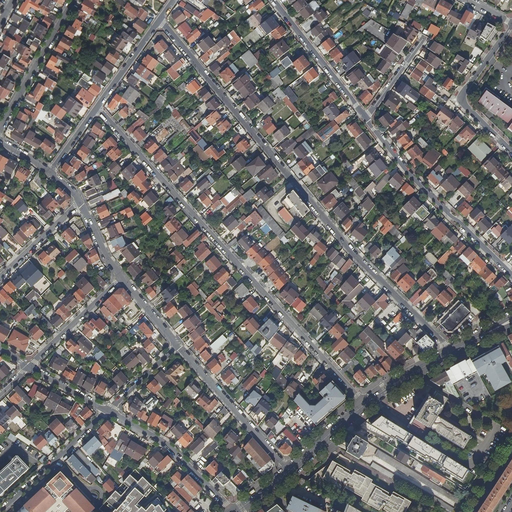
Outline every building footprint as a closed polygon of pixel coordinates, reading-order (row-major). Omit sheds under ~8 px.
[(29,4),(38,10),(39,9),(41,6),(39,5),(33,1),(31,0),(25,0),(27,1),(30,3),(29,4)] [(90,14),(96,3),(90,0),(84,0),(82,4),(85,6),(83,10),(88,13),(90,14)] [(137,15),(144,20),(148,14),(142,8),(141,9),(140,10),(138,9),(137,11),(135,10),(135,11),(129,7),(130,5),(128,4),(127,5),(120,0),(113,0),(126,9),(130,12),(136,16),(137,15)] [(244,6),(252,0),(229,0),(229,1),(237,12),(239,10),(244,6)] [(257,11),(265,5),(260,0),(258,0),(251,5),(254,8),(257,11)] [(306,0),(299,0),(293,5),(298,12),(300,10),(308,5),(305,1),(306,0)] [(313,0),(309,4),(316,12),(320,9),(321,8),(319,5),(322,3),(319,0),(317,2),(315,0),(313,0)] [(409,0),(408,2),(400,17),(406,20),(415,4),(421,7),(424,0),(409,0)] [(431,7),(435,10),(440,0),(425,0),(423,4),(424,5),(425,4),(426,5),(427,3),(432,5),(431,7)] [(450,5),(441,0),(440,0),(435,10),(435,11),(447,18),(451,10),(453,6),(450,4),(450,5)] [(50,10),(51,8),(50,7),(42,3),(41,6),(39,9),(41,10),(40,12),(42,13),(43,12),(47,15),(47,14),(48,13),(49,14),(51,11),(50,10)] [(316,12),(309,4),(308,5),(300,10),(303,15),(306,20),(312,15),(313,14),(316,12)] [(187,5),(184,9),(186,10),(193,15),(198,18),(202,21),(203,20),(201,18),(202,17),(199,15),(200,14),(187,5)] [(83,22),(88,13),(83,10),(82,11),(79,9),(75,17),(77,18),(83,22)] [(327,17),(320,9),(316,12),(313,14),(320,23),(327,17)] [(180,10),(172,16),(178,23),(181,21),(182,22),(184,20),(183,19),(185,17),(180,10)] [(184,12),(189,18),(191,17),(193,15),(186,10),(184,12)] [(201,18),(203,20),(205,21),(212,16),(215,14),(210,10),(207,13),(205,15),(202,17),(201,18)] [(463,16),(454,12),(451,10),(447,18),(446,18),(458,25),(460,22),(463,16)] [(474,15),(466,11),(464,15),(463,16),(460,22),(465,25),(465,26),(467,28),(474,15)] [(130,12),(128,16),(133,19),(135,19),(135,18),(138,20),(136,23),(133,27),(141,33),(147,25),(139,19),(136,16),(130,12)] [(249,18),(257,28),(265,21),(257,12),(249,18)] [(17,22),(20,17),(14,13),(10,18),(17,22)] [(24,14),(22,18),(25,19),(31,23),(33,19),(24,14)] [(46,16),(41,24),(48,28),(52,20),(46,16)] [(81,26),(83,22),(77,18),(72,26),(81,30),(82,27),(81,26)] [(25,19),(19,29),(20,30),(24,32),(25,32),(28,28),(31,23),(25,19)] [(363,29),(374,21),(371,19),(361,28),(363,29)] [(414,21),(410,27),(418,31),(422,25),(414,21)] [(43,37),(48,28),(41,24),(38,22),(33,31),(43,37)] [(178,27),(186,37),(192,32),(193,31),(185,22),(178,27)] [(134,32),(135,31),(124,23),(120,28),(123,30),(135,39),(138,35),(134,32)] [(321,25),(320,23),(319,24),(311,30),(313,33),(311,34),(313,36),(314,35),(316,37),(318,36),(323,32),(321,29),(323,28),(321,25)] [(478,26),(473,23),(467,35),(475,39),(476,36),(480,38),(480,37),(486,27),(480,23),(478,26)] [(496,28),(488,23),(486,27),(480,37),(485,41),(496,28)] [(428,31),(437,35),(440,29),(432,24),(428,31)] [(66,34),(73,38),(77,31),(78,32),(79,30),(70,25),(65,33),(66,34)] [(287,33),(280,25),(271,33),(273,35),(277,41),(287,33)] [(17,35),(20,30),(19,29),(13,26),(8,36),(16,40),(20,42),(22,38),(17,35)] [(411,43),(419,31),(418,31),(410,27),(410,26),(409,26),(401,37),(411,43)] [(193,33),(186,38),(190,42),(199,36),(201,34),(198,30),(197,28),(193,31),(192,32),(193,33)] [(333,35),(328,28),(323,32),(318,36),(322,42),(327,38),(328,39),(329,38),(333,35)] [(123,30),(119,35),(127,41),(127,40),(132,43),(135,39),(123,30)] [(235,43),(236,44),(241,40),(234,30),(227,36),(232,42),(233,44),(235,43)] [(398,54),(407,42),(391,32),(387,37),(389,38),(388,41),(388,42),(386,45),(388,47),(398,54)] [(121,52),(126,46),(124,45),(128,41),(127,41),(119,35),(118,34),(111,45),(121,52)] [(31,35),(30,38),(39,43),(41,40),(31,35)] [(8,36),(3,43),(6,44),(12,48),(15,50),(20,42),(16,40),(8,36)] [(64,36),(59,44),(65,48),(68,49),(73,42),(64,36)] [(198,44),(206,53),(215,45),(208,36),(198,44)] [(255,36),(246,42),(250,47),(258,40),(255,36)] [(231,43),(226,37),(215,45),(206,53),(205,54),(210,60),(212,58),(213,56),(223,47),(224,48),(231,43)] [(35,50),(39,43),(30,38),(27,43),(31,45),(30,47),(35,50)] [(335,46),(329,38),(328,39),(322,44),(328,52),(335,46)] [(155,46),(161,54),(168,48),(162,40),(155,46)] [(270,49),(278,59),(290,50),(282,40),(270,49)] [(27,57),(32,49),(20,42),(15,50),(18,52),(20,53),(21,54),(27,57)] [(78,53),(84,44),(81,42),(79,44),(75,51),(78,53)] [(435,42),(429,50),(438,56),(444,47),(435,42)] [(6,44),(1,52),(5,54),(11,58),(13,54),(15,50),(12,48),(6,44)] [(62,53),(65,48),(59,44),(56,50),(59,52),(56,57),(59,58),(61,60),(68,64),(71,59),(66,56),(67,55),(67,54),(66,53),(64,53),(63,55),(60,53),(61,53),(62,53)] [(206,53),(198,44),(197,45),(204,54),(205,54),(206,53)] [(359,46),(370,54),(373,52),(362,44),(359,46)] [(394,60),(398,54),(388,47),(381,57),(384,59),(390,64),(393,59),(394,60)] [(334,60),(330,64),(332,67),(337,64),(344,58),(337,48),(329,54),(334,60)] [(357,58),(363,54),(358,48),(352,53),(357,58)] [(261,49),(254,55),(257,60),(265,53),(261,49)] [(171,50),(164,55),(170,63),(176,57),(171,50)] [(242,56),(251,68),(256,64),(259,61),(257,60),(254,55),(249,50),(242,56)] [(114,56),(108,52),(105,57),(114,64),(121,55),(116,52),(114,56)] [(229,55),(227,52),(220,57),(217,61),(219,63),(229,55)] [(442,61),(430,52),(427,55),(430,56),(429,57),(428,57),(425,61),(436,69),(442,61)] [(5,54),(0,61),(0,65),(3,67),(5,68),(6,65),(10,59),(11,58),(5,54)] [(29,62),(31,63),(32,60),(28,58),(27,57),(21,54),(19,58),(18,61),(26,66),(29,62)] [(206,63),(210,60),(205,54),(204,54),(201,57),(206,63)] [(54,66),(59,58),(56,57),(53,55),(47,66),(48,66),(53,69),(62,74),(64,71),(57,67),(54,66)] [(461,74),(470,62),(467,60),(457,55),(455,58),(461,62),(455,70),(461,74)] [(310,65),(303,56),(293,63),(300,72),(310,65)] [(280,62),(286,69),(293,63),(287,57),(280,62)] [(185,62),(182,58),(172,66),(175,70),(185,62)] [(383,75),(391,64),(390,64),(384,59),(377,70),(383,75)] [(108,75),(114,66),(105,60),(104,62),(104,63),(105,64),(104,66),(96,60),(93,64),(108,75)] [(343,71),(345,73),(359,62),(357,60),(349,66),(343,71)] [(23,72),(25,68),(13,61),(11,65),(23,72)] [(256,64),(262,71),(265,69),(259,61),(256,64)] [(421,61),(416,68),(430,78),(434,80),(436,77),(431,74),(430,75),(425,71),(426,70),(430,73),(433,69),(421,61)] [(227,62),(220,68),(223,71),(227,68),(230,66),(227,62)] [(217,76),(223,71),(220,68),(216,63),(210,68),(217,76)] [(227,68),(233,75),(239,71),(233,63),(230,66),(227,68)] [(143,79),(148,70),(141,65),(135,73),(143,79)] [(50,74),(53,69),(48,66),(43,74),(46,75),(50,78),(55,81),(56,80),(53,78),(55,76),(50,74)] [(15,70),(11,68),(6,77),(8,78),(10,79),(10,78),(15,81),(17,77),(15,77),(17,74),(14,72),(15,70)] [(235,77),(233,75),(227,68),(223,71),(220,74),(227,83),(235,77)] [(303,75),(310,83),(319,76),(312,68),(303,75)] [(347,76),(354,85),(356,84),(365,77),(357,68),(347,76)] [(435,94),(438,96),(440,93),(430,85),(434,80),(430,78),(427,83),(421,79),(424,75),(415,69),(414,71),(411,69),(408,72),(411,74),(410,76),(411,77),(424,86),(435,94)] [(98,70),(92,78),(100,85),(106,76),(98,70)] [(88,83),(92,78),(85,73),(82,78),(88,83)] [(232,83),(239,91),(240,90),(248,83),(251,81),(244,73),(232,83)] [(135,87),(140,80),(132,74),(127,81),(135,87)] [(262,82),(265,84),(268,82),(272,78),(270,75),(262,82)] [(373,84),(367,76),(365,77),(356,84),(359,87),(360,86),(364,92),(366,90),(373,84)] [(10,79),(8,78),(6,81),(3,86),(10,91),(11,91),(14,86),(12,85),(15,82),(10,79)] [(53,83),(56,84),(57,82),(55,81),(50,78),(45,86),(48,88),(50,89),(53,83)] [(268,82),(275,90),(279,87),(275,81),(273,79),(272,78),(268,82)] [(449,91),(456,83),(450,79),(444,87),(449,91)] [(187,86),(193,94),(196,92),(199,89),(201,87),(195,80),(191,83),(187,86)] [(184,82),(178,88),(181,91),(187,86),(184,82)] [(47,91),(48,88),(45,86),(42,84),(39,83),(35,91),(34,92),(32,91),(30,90),(27,94),(38,101),(45,90),(47,91)] [(242,94),(246,100),(254,94),(256,92),(248,83),(240,90),(243,93),(242,94)] [(376,86),(374,83),(373,84),(366,90),(366,91),(363,93),(360,97),(366,104),(370,101),(369,100),(372,97),(368,92),(369,91),(371,90),(374,92),(376,90),(374,88),(376,86)] [(3,86),(0,84),(0,90),(0,91),(0,96),(1,97),(3,98),(6,93),(7,94),(8,94),(10,91),(3,86)] [(93,84),(88,91),(96,96),(101,89),(93,84)] [(408,88),(404,86),(402,84),(396,92),(404,98),(407,94),(417,101),(419,97),(408,88)] [(201,92),(198,94),(204,102),(211,96),(205,88),(206,88),(204,85),(201,87),(199,89),(201,92)] [(327,89),(324,85),(318,89),(321,93),(327,89)] [(431,100),(435,94),(424,86),(420,92),(431,100)] [(131,104),(139,93),(130,87),(122,98),(123,98),(129,102),(130,103),(131,104)] [(166,92),(162,96),(169,101),(171,99),(171,98),(175,95),(169,87),(165,91),(166,92)] [(275,90),(283,99),(287,96),(286,95),(283,91),(279,87),(275,90)] [(511,109),(499,99),(500,98),(486,87),(478,97),(480,98),(478,101),(510,124),(508,127),(508,128),(507,127),(507,128),(511,131),(511,109)] [(295,88),(286,95),(287,96),(289,99),(293,97),(292,95),(297,91),(295,88)] [(274,91),(280,98),(281,100),(283,99),(275,90),(274,91)] [(87,106),(93,98),(86,92),(79,101),(87,106)] [(323,103),(326,107),(331,104),(332,103),(334,101),(338,98),(333,92),(329,96),(330,97),(323,103)] [(39,103),(36,108),(41,111),(43,106),(45,104),(38,101),(27,94),(26,97),(36,103),(37,102),(39,103)] [(110,104),(115,107),(122,98),(117,94),(110,104)] [(244,101),(251,110),(258,104),(261,102),(254,94),(246,100),(245,100),(244,101)] [(161,95),(154,104),(158,106),(160,108),(164,105),(167,102),(169,101),(162,96),(161,95)] [(81,109),(83,106),(71,96),(63,107),(73,114),(78,107),(81,109)] [(283,99),(287,104),(291,101),(289,99),(287,96),(283,99)] [(391,96),(385,105),(393,111),(400,102),(391,96)] [(258,104),(265,113),(267,112),(272,108),(275,105),(267,97),(261,102),(258,104)] [(205,113),(207,116),(215,110),(220,106),(219,104),(214,98),(206,105),(209,109),(205,113)] [(444,100),(438,107),(441,110),(444,107),(447,102),(445,101),(444,100)] [(291,101),(287,104),(295,114),(298,110),(296,107),(293,103),(291,101)] [(174,110),(167,102),(164,105),(170,112),(174,110)] [(137,110),(138,109),(131,104),(130,103),(119,112),(123,116),(122,117),(123,119),(128,114),(127,113),(132,109),(134,111),(136,109),(137,110)] [(337,109),(341,114),(337,108),(332,103),(331,104),(336,110),(337,109)] [(323,110),(332,121),(333,120),(334,120),(341,114),(337,109),(336,110),(331,104),(326,107),(323,110)] [(42,120),(49,110),(43,106),(41,111),(40,112),(37,117),(39,118),(42,120)] [(158,106),(148,116),(150,117),(160,108),(158,106)] [(442,122),(447,126),(448,125),(455,115),(444,107),(441,110),(439,112),(437,115),(444,120),(442,122)] [(61,119),(67,111),(62,108),(59,112),(54,109),(52,112),(61,119)] [(25,109),(23,112),(28,115),(30,116),(32,117),(34,114),(25,109)] [(184,119),(175,109),(174,110),(170,112),(172,114),(179,122),(184,119)] [(127,130),(130,135),(150,117),(148,116),(139,110),(136,113),(141,117),(127,130)] [(221,117),(215,110),(207,116),(202,121),(207,128),(221,117)] [(349,115),(346,110),(341,114),(334,120),(338,124),(349,115)] [(24,122),(28,115),(23,112),(21,111),(16,118),(18,119),(24,122)] [(432,119),(437,115),(434,113),(431,111),(427,113),(430,117),(428,119),(430,122),(433,120),(432,119)] [(310,120),(304,113),(302,115),(307,120),(308,122),(310,120)] [(166,119),(150,133),(154,138),(165,128),(171,122),(179,130),(180,131),(181,130),(184,128),(179,122),(172,114),(166,119)] [(389,124),(392,128),(395,125),(397,124),(394,121),(388,114),(380,120),(385,127),(389,124)] [(51,119),(56,123),(60,119),(54,115),(51,119)] [(459,120),(455,115),(448,125),(456,132),(465,124),(460,119),(459,120)] [(261,124),(269,135),(276,129),(270,121),(272,120),(269,117),(261,124)] [(28,124),(28,125),(31,127),(35,121),(36,119),(33,118),(29,124),(28,124)] [(231,126),(225,118),(217,125),(223,133),(231,126)] [(406,120),(405,118),(404,119),(402,120),(397,124),(395,125),(395,126),(389,131),(392,134),(405,125),(403,122),(406,120)] [(22,132),(26,124),(25,123),(24,122),(18,119),(13,127),(15,128),(22,132)] [(66,134),(71,127),(60,119),(56,123),(56,124),(60,127),(59,129),(66,134)] [(192,129),(184,119),(179,122),(184,128),(186,130),(188,133),(192,129)] [(340,129),(333,120),(332,121),(317,133),(318,135),(324,142),(335,132),(339,129),(340,129)] [(103,131),(100,129),(102,126),(97,122),(92,129),(93,130),(91,132),(98,137),(98,136),(99,135),(100,135),(103,131)] [(243,128),(239,123),(234,128),(238,132),(243,128)] [(347,127),(356,138),(363,133),(356,123),(353,125),(351,123),(347,127)] [(477,133),(468,124),(467,125),(476,134),(477,133)] [(476,134),(467,125),(455,138),(459,142),(464,137),(466,139),(468,137),(471,140),(476,134)] [(274,135),(280,142),(291,133),(284,126),(274,135)] [(139,141),(136,144),(139,147),(144,142),(143,141),(142,139),(147,135),(140,127),(133,134),(139,141)] [(154,138),(152,140),(156,145),(169,133),(165,128),(154,138)] [(201,138),(193,128),(192,129),(188,133),(190,136),(196,142),(201,138)] [(342,132),(339,129),(335,132),(324,142),(326,145),(327,145),(342,132)] [(11,136),(22,143),(27,135),(22,132),(21,134),(15,130),(11,136)] [(24,140),(38,148),(40,145),(43,142),(34,137),(36,134),(30,130),(27,135),(24,140)] [(166,142),(167,143),(180,131),(179,130),(166,142)] [(309,134),(307,132),(291,145),(287,141),(281,146),(284,150),(285,152),(288,155),(293,151),(294,150),(300,145),(304,142),(312,135),(315,133),(316,132),(314,130),(309,134)] [(56,140),(60,143),(64,137),(60,134),(57,132),(56,134),(57,135),(55,138),(57,139),(56,140)] [(371,142),(363,133),(356,138),(365,150),(369,146),(368,145),(371,142)] [(407,137),(404,133),(397,139),(400,143),(403,146),(402,146),(405,150),(413,144),(410,140),(407,137)] [(233,140),(236,144),(243,138),(240,135),(233,140)] [(316,137),(321,144),(324,142),(318,135),(316,137)] [(88,137),(82,145),(83,146),(90,150),(96,142),(88,137)] [(113,139),(111,137),(105,142),(103,143),(110,151),(116,146),(118,144),(116,142),(117,140),(114,137),(113,139)] [(56,146),(46,138),(43,142),(40,145),(51,153),(56,146)] [(418,140),(429,151),(431,148),(421,138),(418,140)] [(237,146),(240,149),(247,143),(244,139),(237,146)] [(485,155),(491,149),(480,139),(470,149),(482,160),(486,156),(485,155)] [(38,148),(24,140),(24,141),(34,147),(32,149),(36,151),(38,148)] [(158,147),(156,145),(152,140),(145,146),(151,153),(158,147)] [(300,145),(308,155),(312,152),(304,142),(300,145)] [(240,149),(241,150),(243,153),(250,146),(247,143),(240,149)] [(294,150),(302,160),(306,157),(308,155),(300,145),(294,150)] [(84,160),(91,151),(90,150),(83,146),(77,155),(84,160)] [(108,153),(115,161),(123,153),(116,146),(110,151),(108,153)] [(218,154),(212,146),(210,147),(204,152),(209,157),(214,163),(225,153),(223,150),(218,154)] [(421,153),(416,146),(408,152),(413,159),(421,153)] [(440,155),(431,148),(429,151),(423,159),(432,166),(440,155)] [(158,160),(160,163),(167,157),(160,149),(157,152),(158,153),(154,156),(156,158),(154,160),(156,162),(158,160)] [(301,161),(302,160),(294,150),(293,151),(301,161)] [(366,158),(371,165),(379,159),(380,158),(375,151),(366,158)] [(10,159),(0,154),(0,169),(3,172),(10,159)] [(229,161),(231,164),(232,163),(241,156),(238,154),(229,161)] [(232,163),(239,172),(248,165),(241,156),(232,163)] [(253,163),(259,158),(258,156),(248,165),(256,175),(260,172),(259,171),(253,163)] [(493,172),(500,165),(492,156),(484,164),(493,172)] [(76,170),(82,162),(74,157),(69,165),(76,170)] [(172,167),(175,164),(169,157),(161,163),(168,170),(172,167)] [(308,175),(315,169),(306,157),(302,160),(301,161),(298,164),(303,170),(307,175),(308,175)] [(259,158),(253,163),(259,171),(266,165),(259,158)] [(18,164),(10,159),(3,172),(11,176),(18,164)] [(369,167),(377,178),(387,169),(379,159),(371,165),(369,167)] [(347,160),(342,164),(346,169),(351,165),(347,160)] [(121,168),(114,161),(105,169),(107,172),(111,169),(115,174),(121,168)] [(71,175),(70,176),(73,178),(75,176),(80,173),(76,170),(69,165),(66,163),(62,170),(66,173),(66,172),(71,175)] [(184,171),(177,163),(175,164),(172,167),(170,169),(170,170),(166,173),(173,181),(184,171)] [(209,174),(217,166),(214,163),(206,171),(209,174)] [(121,172),(129,181),(138,173),(131,164),(121,172)] [(469,171),(462,164),(460,166),(467,173),(469,171)] [(29,171),(21,165),(15,176),(24,182),(27,177),(26,176),(29,171)] [(257,175),(257,176),(260,180),(261,180),(264,178),(274,170),(270,165),(257,175)] [(313,179),(315,182),(326,173),(320,165),(315,169),(308,175),(312,180),(313,179)] [(509,174),(500,165),(493,172),(493,173),(502,181),(509,174)] [(93,170),(91,166),(89,167),(83,171),(86,175),(93,170)] [(441,169),(438,166),(429,175),(430,175),(428,177),(436,186),(440,182),(439,182),(442,179),(439,175),(437,177),(434,174),(436,172),(437,173),(441,169)] [(453,171),(450,168),(445,173),(448,176),(453,171)] [(206,171),(206,170),(196,179),(199,183),(209,174),(206,171)] [(278,175),(274,170),(264,178),(268,183),(278,175)] [(39,178),(42,174),(39,171),(34,177),(34,178),(38,181),(41,185),(44,182),(39,178)] [(87,176),(86,175),(83,171),(80,173),(75,176),(78,181),(87,176)] [(145,180),(147,178),(144,175),(145,174),(142,171),(135,177),(137,179),(134,182),(138,186),(139,186),(141,184),(145,180)] [(359,171),(352,176),(354,179),(361,173),(359,171)] [(318,183),(321,187),(322,186),(327,192),(339,182),(331,173),(318,183)] [(385,186),(387,188),(391,184),(398,190),(402,185),(400,183),(403,179),(397,173),(391,179),(385,186)] [(87,180),(92,189),(101,185),(96,174),(87,180)] [(511,177),(509,174),(502,181),(500,183),(507,189),(511,184),(511,177)] [(460,184),(451,175),(442,184),(447,190),(447,191),(450,194),(460,184)] [(352,187),(355,190),(360,186),(354,179),(352,176),(351,176),(348,178),(354,185),(352,187)] [(375,188),(380,192),(385,186),(391,179),(388,176),(384,180),(384,179),(375,188)] [(36,183),(38,181),(34,178),(27,186),(30,189),(30,190),(32,192),(38,186),(35,184),(36,183)] [(192,184),(187,178),(179,185),(184,191),(185,190),(186,191),(193,185),(192,184)] [(209,183),(206,180),(205,178),(197,186),(201,191),(209,183)] [(110,190),(116,187),(113,180),(107,183),(110,190)] [(144,194),(151,187),(145,180),(141,184),(139,186),(141,189),(140,190),(144,194)] [(371,191),(376,185),(373,182),(364,191),(368,196),(372,201),(376,196),(371,191)] [(475,191),(466,182),(459,189),(467,198),(469,197),(475,191)] [(202,191),(203,193),(208,189),(213,184),(212,183),(202,191)] [(402,194),(405,191),(410,196),(415,190),(407,183),(402,189),(400,191),(402,194)] [(99,186),(86,192),(89,197),(97,193),(95,190),(100,187),(99,186)] [(229,201),(226,204),(227,205),(240,193),(237,190),(234,186),(230,189),(235,194),(234,195),(231,192),(225,197),(229,201)] [(354,191),(363,202),(368,196),(364,191),(360,186),(355,190),(354,191)] [(373,203),(387,188),(385,186),(380,192),(376,196),(372,201),(373,203)] [(246,193),(241,187),(240,188),(237,190),(240,193),(241,194),(242,196),(246,193)] [(262,199),(265,203),(274,195),(271,191),(269,192),(266,188),(265,187),(256,195),(257,196),(260,200),(262,199)] [(62,198),(61,197),(60,198),(61,199),(57,202),(64,209),(71,202),(71,199),(66,193),(59,188),(57,190),(59,193),(63,197),(62,198)] [(117,194),(121,192),(119,190),(118,188),(102,196),(89,201),(91,205),(101,200),(101,202),(118,194),(117,194)] [(212,202),(213,204),(221,197),(218,194),(210,200),(207,197),(211,193),(208,189),(203,193),(199,197),(207,206),(212,202)] [(225,197),(222,199),(224,200),(223,201),(226,204),(229,201),(225,197),(231,192),(234,195),(235,194),(230,189),(223,195),(225,197)] [(255,195),(250,189),(246,193),(242,196),(247,201),(247,202),(255,195)] [(129,195),(124,190),(121,193),(122,195),(123,196),(125,199),(126,197),(127,196),(129,195)] [(136,194),(133,191),(129,195),(127,196),(130,200),(133,198),(136,201),(135,202),(137,204),(142,200),(136,193),(136,194)] [(303,217),(310,211),(293,191),(292,191),(291,192),(286,197),(303,217)] [(154,195),(151,192),(143,199),(151,207),(158,200),(154,195)] [(226,208),(225,207),(222,210),(225,214),(229,210),(229,211),(241,201),(244,204),(247,201),(242,196),(241,194),(237,197),(226,208)] [(330,194),(322,201),(329,209),(337,202),(330,194)] [(4,197),(12,203),(14,200),(5,195),(4,197)] [(14,205),(21,196),(19,195),(14,200),(12,203),(14,205)] [(361,204),(370,212),(375,205),(373,203),(372,201),(368,196),(363,202),(361,204)] [(422,205),(413,196),(412,197),(421,206),(422,205)] [(221,203),(223,201),(224,200),(222,199),(221,197),(213,204),(211,206),(211,207),(214,210),(221,203)] [(421,206),(412,197),(403,207),(412,215),(415,213),(417,210),(421,206)] [(472,200),(469,197),(467,198),(465,200),(466,200),(458,208),(466,216),(472,209),(468,204),(472,200)] [(21,201),(15,207),(21,213),(27,207),(21,201)] [(46,220),(53,214),(42,203),(38,207),(41,211),(39,213),(46,220)] [(350,211),(342,203),(334,210),(342,219),(350,211)] [(418,211),(417,210),(415,213),(416,215),(420,211),(426,217),(433,211),(425,203),(418,211)] [(163,221),(166,224),(173,217),(175,215),(173,212),(174,211),(176,210),(170,204),(163,210),(169,216),(163,221)] [(110,215),(105,205),(98,209),(102,218),(110,215)] [(286,234),(261,206),(255,211),(263,219),(266,223),(271,229),(280,240),(284,236),(286,234)] [(127,212),(129,218),(134,215),(130,208),(121,212),(122,214),(127,212)] [(470,215),(478,223),(483,217),(485,216),(477,208),(470,215)] [(150,211),(148,209),(138,218),(138,219),(141,223),(142,223),(145,225),(152,219),(147,213),(150,211)] [(255,220),(253,222),(256,225),(263,219),(255,211),(247,218),(243,222),(240,224),(235,229),(235,230),(236,230),(238,228),(240,231),(241,232),(246,227),(245,226),(248,224),(247,223),(253,218),(255,220)] [(385,212),(383,214),(383,215),(389,221),(392,218),(385,212)] [(437,218),(432,214),(423,222),(427,226),(428,226),(432,231),(440,223),(436,219),(437,218)] [(100,221),(100,223),(102,225),(103,227),(111,224),(110,222),(114,220),(112,215),(100,221)] [(238,222),(232,215),(228,218),(229,218),(222,224),(229,230),(238,222)] [(342,224),(343,226),(347,229),(352,224),(354,226),(359,220),(356,217),(355,219),(351,215),(342,224)] [(378,220),(389,231),(394,226),(393,225),(389,221),(383,215),(378,220)] [(165,225),(173,234),(181,227),(182,226),(180,223),(179,223),(173,217),(166,224),(165,225)] [(294,226),(297,223),(293,217),(289,221),(294,226)] [(492,226),(483,217),(478,223),(477,224),(486,233),(492,226)] [(358,226),(363,220),(360,218),(354,226),(349,232),(346,235),(346,236),(347,238),(348,238),(352,233),(358,226)] [(30,222),(37,229),(40,226),(33,219),(30,222)] [(37,229),(30,222),(28,221),(20,228),(21,230),(27,236),(31,233),(32,234),(37,229)] [(310,233),(299,221),(297,223),(292,228),(304,240),(308,236),(310,233)] [(121,227),(119,222),(108,228),(113,239),(121,235),(118,228),(121,227)] [(229,230),(231,232),(235,229),(240,224),(238,222),(229,230)] [(505,231),(496,222),(492,226),(486,233),(488,235),(491,232),(492,231),(498,236),(501,234),(502,235),(505,231)] [(1,226),(1,225),(0,223),(0,235),(2,238),(8,232),(5,229),(4,229),(1,226)] [(271,229),(266,223),(262,227),(267,234),(271,229)] [(432,231),(441,240),(449,231),(440,223),(432,231)] [(73,224),(69,228),(77,236),(80,234),(77,231),(79,230),(73,224)] [(354,237),(357,238),(359,240),(361,242),(367,234),(364,232),(365,231),(360,227),(358,226),(352,233),(355,236),(354,237)] [(399,229),(407,238),(411,235),(402,226),(400,227),(399,229)] [(170,237),(179,247),(179,246),(184,242),(189,237),(181,227),(173,234),(170,237)] [(69,243),(77,236),(69,228),(61,235),(69,243)] [(291,229),(303,241),(304,240),(292,228),(291,229)] [(391,233),(396,238),(401,233),(398,230),(396,228),(391,233)] [(137,232),(136,229),(126,233),(128,237),(137,232)] [(310,243),(314,247),(323,237),(314,229),(310,233),(308,236),(313,241),(310,243)] [(21,244),(28,237),(27,236),(21,230),(14,237),(21,244)] [(184,242),(185,244),(187,246),(201,234),(197,230),(189,237),(184,242)] [(446,238),(449,241),(450,239),(454,243),(458,239),(450,231),(446,235),(447,236),(446,238)] [(89,245),(92,243),(88,234),(80,239),(90,250),(92,248),(89,245)] [(199,239),(202,242),(203,242),(206,238),(207,238),(204,234),(199,239)] [(247,252),(254,245),(245,234),(238,241),(247,252)] [(500,243),(506,237),(503,234),(497,240),(500,243)] [(115,248),(117,252),(119,251),(121,250),(126,247),(125,243),(123,244),(122,241),(123,240),(121,235),(113,239),(112,240),(110,241),(114,248),(115,248)] [(229,244),(231,247),(238,241),(235,238),(229,244)] [(457,250),(462,255),(468,248),(459,240),(442,256),(445,259),(455,250),(456,251),(457,250)] [(5,242),(2,245),(3,246),(7,251),(10,248),(5,242)] [(205,245),(203,242),(202,242),(197,247),(199,250),(195,254),(202,261),(211,253),(208,249),(209,248),(206,244),(205,245)] [(262,249),(256,243),(254,245),(247,252),(246,252),(252,258),(253,258),(262,249)] [(316,257),(319,259),(327,249),(321,243),(318,246),(315,249),(320,253),(316,257)] [(365,249),(368,252),(369,251),(374,246),(371,243),(365,249)] [(128,258),(127,259),(131,263),(136,259),(139,256),(140,255),(136,250),(131,244),(126,247),(121,250),(128,258)] [(61,252),(53,245),(45,252),(52,259),(53,260),(61,252)] [(369,251),(374,256),(374,255),(376,257),(375,257),(376,258),(382,252),(375,245),(374,246),(369,251)] [(89,264),(100,259),(94,246),(92,248),(90,250),(82,258),(88,263),(88,264),(89,264)] [(383,258),(393,268),(396,264),(401,260),(402,258),(395,251),(396,250),(393,247),(387,253),(387,254),(383,258)] [(326,255),(332,261),(339,253),(332,248),(326,255)] [(460,257),(469,265),(477,257),(478,256),(469,248),(460,257)] [(262,249),(253,258),(258,264),(259,263),(268,255),(262,249)] [(75,250),(66,258),(70,262),(73,265),(73,266),(82,258),(79,255),(75,250)] [(126,259),(127,259),(128,258),(121,250),(119,251),(126,259)] [(177,250),(171,255),(177,263),(184,257),(177,250)] [(45,265),(52,259),(45,252),(44,251),(38,258),(45,265)] [(438,261),(429,252),(425,256),(427,258),(434,265),(438,261)] [(269,254),(268,255),(259,263),(265,269),(274,260),(269,254)] [(346,261),(344,259),(341,257),(339,255),(333,262),(335,264),(334,266),(336,268),(337,266),(340,268),(346,261)] [(152,260),(156,265),(161,260),(157,256),(152,260)] [(221,265),(214,256),(205,264),(213,272),(221,265)] [(469,265),(478,273),(485,266),(486,265),(477,257),(469,265)] [(79,272),(88,263),(82,258),(73,266),(79,272)] [(187,261),(184,258),(176,266),(180,271),(184,267),(182,265),(187,261)] [(345,273),(353,262),(349,258),(340,270),(345,273)] [(275,260),(274,260),(265,269),(264,270),(270,276),(280,266),(275,260)] [(391,277),(397,283),(404,276),(404,277),(410,271),(402,264),(404,263),(401,260),(396,264),(393,268),(392,268),(395,271),(394,272),(395,273),(391,277)] [(141,271),(136,266),(135,263),(133,264),(132,263),(128,266),(129,268),(128,269),(134,277),(141,271)] [(171,279),(174,282),(183,274),(180,271),(176,266),(175,265),(167,272),(169,275),(171,273),(174,277),(171,279)] [(285,273),(280,266),(270,276),(269,277),(274,283),(284,274),(285,273)] [(478,273),(489,284),(496,277),(485,266),(478,273)] [(156,272),(153,268),(150,270),(158,279),(159,278),(155,273),(156,272)] [(223,268),(214,276),(221,284),(230,276),(223,268)] [(363,275),(356,269),(347,281),(346,282),(349,284),(354,279),(357,282),(363,275)] [(426,273),(418,281),(424,287),(429,281),(430,282),(437,275),(431,269),(426,274),(426,273)] [(140,278),(143,281),(145,280),(150,286),(158,279),(150,270),(140,278)] [(455,279),(446,270),(442,274),(448,279),(451,283),(455,279)] [(284,274),(274,283),(280,290),(289,280),(284,274)] [(337,282),(342,286),(346,282),(347,281),(338,274),(334,279),(328,287),(325,291),(324,292),(331,299),(334,295),(330,292),(337,282)] [(20,275),(12,282),(17,288),(18,289),(27,282),(20,275)] [(324,283),(319,276),(315,280),(325,291),(328,287),(326,284),(325,285),(323,284),(324,283)] [(496,286),(500,290),(503,287),(504,286),(509,281),(504,276),(499,280),(494,286),(495,287),(496,286)] [(216,290),(218,292),(220,294),(227,288),(228,289),(231,287),(232,288),(237,284),(231,277),(216,290)] [(411,284),(404,277),(398,283),(405,290),(411,284)] [(84,278),(77,285),(80,289),(86,295),(92,289),(94,287),(84,278)] [(98,282),(103,287),(107,284),(102,278),(98,282)] [(490,286),(492,288),(493,287),(494,286),(499,280),(498,279),(490,286)] [(15,290),(17,288),(12,282),(10,281),(4,288),(7,292),(12,287),(15,290)] [(460,292),(451,283),(449,285),(457,294),(460,292)] [(187,287),(195,297),(200,293),(197,290),(196,289),(192,284),(191,284),(187,287)] [(252,295),(242,284),(235,290),(241,298),(244,296),(247,299),(250,297),(252,295)] [(346,297),(350,301),(363,288),(359,284),(355,288),(350,293),(346,297)] [(437,290),(432,284),(426,290),(430,294),(432,296),(432,297),(435,299),(437,297),(443,291),(439,288),(437,290)] [(161,293),(169,303),(179,294),(175,289),(171,285),(161,293)] [(146,290),(153,298),(157,294),(155,292),(158,289),(155,286),(152,289),(151,287),(146,290)] [(281,295),(292,304),(297,298),(299,296),(288,286),(281,295)] [(445,291),(439,297),(447,305),(449,303),(456,295),(448,288),(445,291)] [(505,308),(496,293),(491,288),(489,291),(500,311),(505,308)] [(9,305),(13,300),(11,298),(9,300),(8,299),(10,297),(3,289),(0,292),(0,300),(3,303),(5,301),(9,305)] [(80,289),(73,296),(79,302),(79,303),(87,296),(86,295),(80,289)] [(126,297),(119,289),(112,296),(122,307),(126,304),(127,305),(128,305),(128,306),(130,304),(130,303),(130,302),(129,301),(131,299),(128,295),(126,297)] [(128,295),(123,289),(120,289),(119,289),(126,297),(128,295)] [(33,290),(26,297),(29,300),(36,294),(39,298),(41,296),(37,293),(33,290)] [(207,302),(210,300),(218,292),(216,290),(205,300),(206,301),(207,302)] [(430,294),(426,290),(421,295),(413,304),(415,306),(421,300),(422,302),(425,304),(430,298),(428,297),(430,294)] [(418,292),(409,300),(413,304),(421,295),(418,292)] [(168,304),(169,303),(161,293),(160,294),(168,304)] [(71,294),(62,303),(64,305),(69,310),(79,302),(73,296),(71,294)] [(342,301),(335,294),(334,295),(331,299),(336,304),(338,306),(342,301)] [(358,302),(366,311),(371,305),(375,302),(367,294),(358,302)] [(380,307),(383,311),(388,306),(384,301),(388,297),(384,294),(375,302),(371,305),(377,311),(380,307)] [(117,313),(122,307),(112,296),(103,304),(105,306),(114,315),(117,313)] [(258,305),(250,297),(247,299),(243,304),(250,312),(258,305)] [(350,301),(346,297),(342,301),(344,303),(348,307),(351,310),(354,306),(350,301)] [(447,305),(439,297),(438,298),(443,302),(444,304),(446,306),(447,305)] [(306,305),(297,298),(292,304),(291,305),(300,312),(306,305)] [(210,300),(207,302),(208,303),(214,309),(220,303),(217,300),(214,304),(210,300)] [(437,321),(447,331),(452,331),(471,313),(458,300),(437,321)] [(162,309),(170,318),(178,311),(170,303),(162,309)] [(205,305),(213,314),(216,312),(214,309),(208,303),(206,305),(205,305)] [(34,309),(36,307),(33,304),(25,312),(32,320),(35,317),(34,316),(37,313),(34,309)] [(310,311),(320,321),(326,314),(327,313),(318,304),(310,311)] [(47,305),(41,309),(45,314),(50,310),(47,305)] [(64,305),(56,312),(58,314),(64,321),(71,314),(68,311),(69,310),(64,305)] [(193,315),(185,305),(178,311),(186,321),(193,315)] [(110,320),(112,318),(114,316),(114,315),(105,306),(100,310),(110,320)] [(427,307),(422,312),(424,315),(430,310),(427,307)] [(320,321),(329,331),(336,324),(334,322),(339,316),(334,311),(328,316),(326,314),(320,321)] [(355,317),(349,311),(346,314),(349,317),(352,320),(355,317)] [(213,314),(219,321),(222,319),(221,317),(216,312),(213,314)] [(401,313),(393,321),(396,324),(404,316),(401,313)] [(56,327),(64,321),(58,314),(51,321),(56,327)] [(226,319),(224,321),(225,322),(226,324),(235,317),(232,314),(226,319)] [(48,328),(52,325),(43,315),(42,317),(43,318),(41,319),(43,321),(42,322),(48,328)] [(188,329),(191,333),(199,326),(201,324),(193,315),(186,321),(184,323),(189,328),(188,329)] [(243,323),(254,335),(259,330),(261,327),(258,323),(251,316),(243,323)] [(93,320),(89,323),(98,332),(102,328),(103,329),(107,325),(100,318),(96,322),(93,320)] [(280,329),(269,319),(264,324),(261,327),(259,330),(270,340),(280,329)] [(97,336),(99,334),(98,332),(89,323),(88,322),(84,326),(86,328),(83,332),(89,338),(91,336),(91,337),(93,336),(92,335),(94,332),(97,336)] [(140,325),(138,327),(148,338),(153,333),(143,323),(140,325)] [(332,333),(338,339),(345,332),(337,323),(336,324),(329,331),(329,332),(331,334),(332,333)] [(0,339),(4,342),(6,338),(7,338),(9,334),(10,332),(0,325),(0,339)] [(37,325),(29,333),(36,340),(44,333),(37,325)] [(192,337),(196,342),(201,337),(205,333),(199,326),(191,333),(188,335),(191,338),(192,337)] [(384,345),(367,327),(363,331),(372,340),(379,347),(381,349),(382,347),(384,345)] [(422,343),(419,345),(423,350),(425,351),(433,347),(435,343),(420,329),(417,332),(412,327),(411,328),(406,333),(414,340),(417,343),(420,340),(422,343)] [(9,341),(17,345),(22,336),(15,331),(9,341)] [(359,335),(367,344),(372,340),(363,331),(359,335)] [(269,342),(281,351),(281,350),(288,341),(276,333),(269,342)] [(409,344),(412,341),(414,340),(406,333),(397,342),(401,346),(406,341),(409,344)] [(210,346),(213,348),(215,350),(226,340),(222,335),(210,346)] [(30,340),(22,336),(17,345),(24,350),(30,340)] [(196,342),(193,344),(201,354),(209,347),(201,337),(196,342)] [(236,339),(245,349),(247,347),(244,344),(238,337),(236,339)] [(82,338),(76,344),(87,354),(93,348),(82,338)] [(149,339),(141,345),(148,353),(155,346),(149,339)] [(340,341),(338,339),(331,346),(336,352),(340,348),(342,350),(348,344),(342,339),(340,341)] [(69,345),(67,348),(71,351),(77,345),(71,340),(67,343),(69,345)] [(375,351),(378,348),(379,347),(372,340),(367,344),(364,347),(366,350),(370,347),(375,351)] [(511,360),(501,340),(496,342),(498,345),(507,361),(511,370),(511,360)] [(281,350),(292,358),(298,349),(294,346),(288,341),(281,350)] [(386,350),(395,359),(404,350),(395,341),(386,350)] [(252,348),(250,351),(255,357),(261,350),(256,345),(252,348)] [(480,355),(471,360),(477,371),(479,376),(485,373),(495,390),(511,382),(501,364),(507,361),(498,345),(489,351),(481,356),(480,355)] [(208,353),(213,348),(210,346),(209,347),(201,354),(200,355),(206,361),(211,356),(208,353)] [(339,355),(348,364),(348,363),(351,361),(351,360),(354,358),(356,356),(347,347),(339,355)] [(379,347),(378,348),(387,358),(388,357),(388,356),(384,352),(381,349),(379,347)] [(97,352),(92,358),(96,362),(104,354),(102,352),(100,350),(97,352)] [(136,350),(133,352),(139,360),(140,361),(141,361),(144,364),(150,359),(144,352),(141,355),(139,353),(136,350)] [(297,363),(299,361),(300,363),(307,357),(300,350),(294,356),(296,358),(294,360),(297,363)] [(129,370),(134,366),(133,365),(139,360),(133,352),(132,352),(122,361),(129,370)] [(221,354),(208,366),(215,374),(222,368),(219,365),(226,359),(221,354)] [(276,366),(277,364),(282,367),(287,360),(277,354),(271,364),(276,366)] [(59,369),(63,372),(68,362),(57,356),(56,357),(55,357),(50,366),(54,368),(55,367),(55,369),(58,371),(59,369)] [(383,364),(382,364),(388,372),(397,367),(388,357),(387,358),(388,359),(385,361),(383,364)] [(360,365),(354,358),(351,360),(358,367),(360,365)] [(470,375),(477,371),(471,360),(470,358),(459,364),(465,375),(466,376),(469,374),(470,375)] [(95,373),(99,365),(96,362),(91,371),(95,373)] [(177,363),(165,374),(170,379),(175,386),(180,381),(176,376),(183,369),(177,363)] [(350,366),(348,363),(348,364),(342,369),(344,372),(351,366),(350,366)] [(374,363),(372,365),(378,372),(382,376),(386,373),(378,365),(377,366),(374,363)] [(446,371),(459,364),(458,363),(445,370),(446,371)] [(463,377),(465,375),(459,364),(446,371),(453,384),(460,381),(459,379),(463,377)] [(372,378),(378,372),(372,365),(370,367),(365,372),(372,378)] [(0,380),(9,372),(4,366),(1,369),(0,369),(0,380)] [(221,377),(228,385),(232,381),(235,385),(239,381),(236,378),(238,375),(232,368),(229,370),(221,377)] [(304,370),(301,368),(292,380),(295,381),(304,370)] [(63,375),(72,380),(76,374),(74,373),(73,374),(67,370),(66,371),(65,371),(63,375)] [(158,381),(163,386),(170,379),(165,374),(161,370),(154,378),(158,381)] [(361,383),(367,378),(360,370),(354,376),(353,377),(356,380),(358,379),(361,383)] [(326,379),(325,378),(326,377),(321,371),(315,377),(320,383),(316,386),(321,392),(325,388),(330,383),(326,379)] [(446,371),(430,380),(439,385),(444,382),(445,383),(446,383),(448,386),(444,388),(452,394),(454,391),(455,393),(457,392),(453,384),(446,371)] [(87,377),(78,372),(74,381),(82,386),(87,377)] [(124,376),(124,375),(121,372),(113,379),(120,386),(127,379),(124,376)] [(255,377),(257,374),(255,372),(243,386),(249,390),(258,380),(255,377)] [(281,378),(279,376),(275,380),(285,390),(286,388),(279,380),(281,378)] [(33,377),(23,382),(25,386),(35,382),(33,377)] [(90,390),(96,380),(92,378),(92,379),(91,378),(90,380),(87,378),(83,386),(90,390)] [(156,386),(157,386),(158,385),(157,385),(158,384),(154,380),(147,386),(151,390),(156,386)] [(107,388),(108,386),(100,381),(95,390),(103,395),(107,388)] [(287,388),(285,390),(294,400),(298,394),(300,392),(303,388),(304,386),(301,384),(300,386),(299,387),(298,386),(299,385),(293,381),(287,388)] [(115,383),(114,382),(110,385),(111,386),(107,389),(112,394),(119,387),(115,382),(115,383)] [(200,390),(192,382),(184,389),(193,398),(200,390)] [(301,396),(294,402),(317,426),(348,402),(331,382),(330,383),(325,388),(321,392),(326,401),(318,408),(312,408),(301,396)] [(31,395),(35,397),(35,395),(40,387),(37,385),(31,395)] [(30,400),(17,386),(14,389),(17,392),(23,399),(26,403),(30,400)] [(181,392),(175,386),(173,388),(177,392),(175,394),(177,397),(181,392)] [(35,395),(46,401),(51,393),(40,387),(35,395)] [(260,401),(263,397),(254,389),(251,392),(243,400),(249,404),(250,403),(255,407),(260,401)] [(437,391),(432,398),(428,396),(408,429),(423,438),(429,429),(463,449),(470,437),(471,437),(472,436),(438,414),(448,398),(437,391)] [(15,407),(23,399),(17,392),(9,399),(12,402),(11,403),(14,406),(15,407)] [(44,404),(56,410),(61,401),(62,399),(51,393),(46,401),(44,404)] [(213,401),(204,393),(197,400),(206,409),(206,408),(213,401)] [(129,410),(137,415),(143,404),(140,400),(137,396),(129,410)] [(143,396),(140,400),(143,404),(144,405),(147,407),(152,413),(153,410),(150,406),(155,402),(156,404),(159,400),(158,399),(157,400),(154,396),(148,401),(143,396)] [(169,398),(163,405),(166,408),(173,401),(169,398)] [(23,399),(15,407),(20,412),(23,409),(21,408),(26,403),(23,399)] [(218,402),(215,399),(213,401),(206,408),(210,412),(218,402)] [(73,408),(61,401),(56,410),(53,414),(65,413),(69,413),(73,408)] [(261,412),(266,416),(272,407),(267,403),(265,406),(263,404),(260,401),(255,407),(254,409),(252,412),(256,414),(257,412),(261,412)] [(79,405),(75,403),(73,408),(69,413),(73,417),(75,420),(78,415),(75,413),(80,406),(79,405)] [(144,405),(143,404),(137,415),(137,416),(146,421),(148,416),(142,413),(145,408),(146,408),(147,407),(144,405)] [(15,407),(14,406),(6,414),(8,416),(12,420),(17,415),(18,416),(21,413),(20,412),(15,407)] [(93,413),(87,407),(82,412),(80,414),(85,420),(93,413)] [(195,416),(188,410),(186,412),(192,419),(195,416)] [(472,467),(375,416),(374,417),(362,411),(354,425),(464,482),(472,467)] [(161,417),(153,413),(148,422),(156,427),(161,417)] [(55,417),(56,417),(53,414),(38,416),(41,419),(52,418),(53,420),(48,424),(52,428),(59,421),(55,417)] [(177,422),(164,414),(160,421),(161,421),(159,426),(162,428),(162,429),(165,431),(169,426),(172,428),(177,422)] [(78,416),(75,420),(82,426),(85,423),(78,416)] [(266,424),(273,429),(278,421),(271,416),(266,424)] [(197,419),(195,421),(196,423),(198,425),(203,430),(205,428),(197,419)] [(71,420),(64,426),(71,433),(77,427),(71,420)] [(101,435),(97,438),(102,444),(104,446),(107,444),(105,441),(106,440),(105,439),(109,435),(108,434),(114,428),(108,421),(98,431),(101,435)] [(170,430),(174,434),(175,433),(180,438),(186,432),(187,432),(177,422),(172,428),(170,430)] [(217,429),(210,423),(205,428),(203,430),(205,432),(210,437),(212,439),(220,430),(218,428),(217,429)] [(283,438),(279,442),(282,446),(284,444),(283,443),(285,441),(285,440),(288,438),(296,447),(300,443),(287,429),(283,432),(287,437),(284,439),(283,438)] [(240,439),(231,430),(224,438),(230,443),(227,446),(230,449),(235,444),(240,439)] [(41,431),(40,433),(52,446),(58,440),(53,434),(48,438),(41,431)] [(193,440),(186,432),(180,438),(179,439),(178,440),(185,447),(193,440)] [(130,437),(128,435),(124,433),(115,448),(117,450),(124,454),(125,452),(131,441),(132,440),(129,438),(130,437)] [(25,442),(27,439),(19,434),(16,436),(25,442)] [(199,448),(201,447),(204,443),(205,443),(208,440),(203,435),(191,447),(197,454),(201,450),(199,448)] [(361,455),(364,451),(368,443),(356,435),(351,443),(348,448),(346,451),(359,459),(361,455)] [(90,456),(102,444),(97,438),(95,436),(83,447),(90,456)] [(247,444),(244,447),(250,454),(258,463),(255,466),(263,475),(275,466),(275,462),(253,438),(247,444)] [(285,440),(285,441),(293,449),(296,447),(288,438),(285,440)] [(113,441),(105,448),(111,454),(113,449),(116,445),(113,441)] [(139,445),(131,441),(125,452),(132,456),(139,445)] [(279,442),(275,445),(284,455),(288,455),(293,449),(285,441),(283,443),(284,444),(282,446),(279,442)] [(229,451),(235,457),(240,451),(244,447),(247,444),(244,442),(239,447),(235,444),(230,449),(229,451)] [(147,450),(139,445),(132,456),(139,460),(147,450)] [(461,499),(396,460),(378,449),(375,454),(392,465),(408,475),(409,473),(458,503),(461,499)] [(79,450),(74,454),(93,475),(98,471),(91,463),(90,463),(79,450)] [(434,477),(436,473),(433,471),(412,458),(411,460),(408,459),(410,457),(407,455),(403,453),(398,450),(397,452),(398,453),(398,454),(397,454),(397,455),(395,455),(394,457),(405,464),(407,462),(409,463),(410,462),(411,462),(422,468),(421,469),(425,471),(424,473),(426,474),(427,473),(434,477)] [(233,460),(237,464),(245,456),(240,451),(235,457),(233,460)] [(149,461),(149,462),(152,466),(155,468),(164,458),(162,456),(163,455),(162,453),(160,454),(158,452),(152,458),(151,457),(148,460),(149,461)] [(93,475),(74,454),(68,460),(79,472),(80,471),(86,478),(87,477),(93,483),(97,479),(96,478),(93,475)] [(247,456),(255,466),(258,463),(250,454),(247,456)] [(105,472),(113,457),(110,455),(102,469),(105,472)] [(172,460),(168,455),(164,458),(155,468),(154,469),(158,473),(161,470),(160,470),(165,466),(172,460)] [(0,495),(26,472),(29,469),(18,457),(17,458),(16,457),(14,460),(15,460),(0,473),(0,495)] [(148,461),(145,458),(135,469),(138,472),(148,461)] [(511,460),(478,511),(491,511),(511,480),(511,460)] [(223,470),(214,461),(206,468),(209,472),(210,471),(216,477),(221,472),(223,470)] [(405,511),(411,501),(396,493),(395,495),(392,493),(390,496),(387,494),(384,493),(386,490),(371,482),(372,480),(357,471),(356,473),(353,472),(351,475),(348,473),(345,471),(347,469),(332,461),(315,474),(308,481),(323,490),(329,480),(338,485),(339,483),(342,484),(344,481),(347,483),(346,485),(348,486),(347,488),(360,495),(361,493),(364,495),(362,496),(361,499),(364,501),(363,503),(376,510),(377,508),(379,509),(381,506),(384,508),(385,507),(388,509),(386,511),(387,511),(405,511)] [(393,475),(388,472),(373,462),(371,466),(448,511),(451,511),(455,508),(446,503),(444,501),(408,481),(408,482),(394,474),(393,475)] [(128,477),(123,470),(120,474),(125,480),(128,477)] [(239,485),(248,475),(243,470),(233,479),(239,485)] [(98,471),(93,475),(96,478),(97,479),(100,483),(102,481),(98,476),(101,474),(98,471)] [(73,485),(61,472),(24,506),(28,511),(63,511),(69,507),(73,511),(90,511),(96,508),(74,484),(73,485)] [(171,484),(174,488),(184,479),(177,472),(171,478),(174,481),(171,484)] [(230,481),(221,472),(216,477),(212,481),(215,484),(218,481),(219,480),(224,485),(230,481)] [(113,511),(112,511),(164,511),(166,509),(158,498),(149,504),(145,509),(138,504),(144,497),(146,498),(153,490),(155,491),(157,490),(143,476),(138,482),(130,475),(128,477),(125,480),(119,487),(116,490),(112,495),(105,504),(113,511)] [(199,504),(196,501),(194,503),(191,500),(195,496),(196,496),(202,489),(188,475),(184,479),(174,488),(195,508),(199,504)] [(113,486),(114,484),(110,479),(103,486),(107,491),(112,495),(116,490),(114,487),(113,486)] [(185,511),(190,508),(173,491),(167,497),(182,511),(185,511)] [(293,496),(287,508),(295,511),(326,511),(293,496)] [(262,509),(264,511),(284,511),(273,501),(262,509)]
